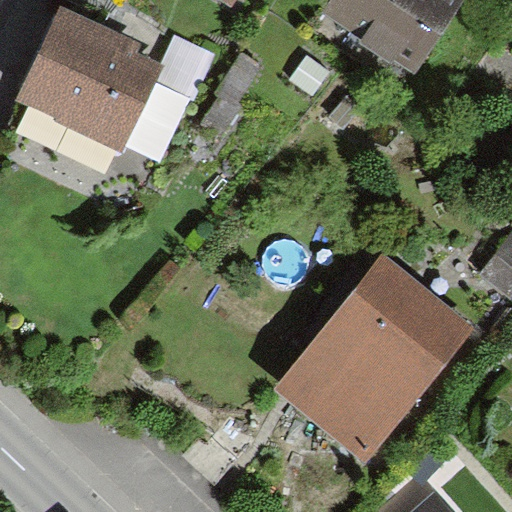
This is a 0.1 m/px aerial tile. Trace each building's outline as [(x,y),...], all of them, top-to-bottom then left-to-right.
[(217,0),(233,9),(238,0),(217,0)] [(334,0),(329,10),(417,67),(460,0),(334,0)] [(23,101),(119,149),(161,64),(110,38),(66,17),(23,101)] [(273,384),(362,457),(464,333),(417,295),(375,260),(273,384)] [(450,511),(433,492),(409,511),(450,511)]
